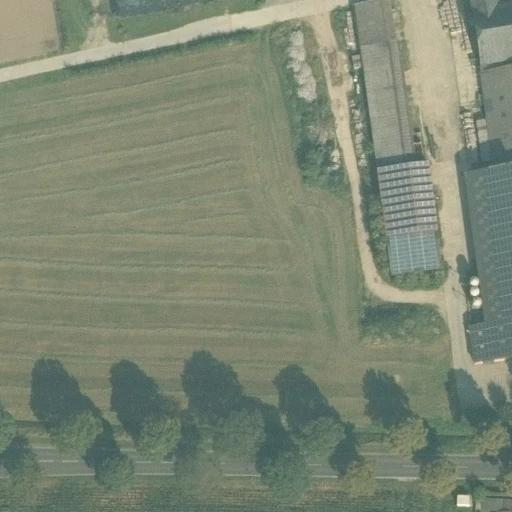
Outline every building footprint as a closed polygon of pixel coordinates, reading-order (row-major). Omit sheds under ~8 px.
[(511,8),(497,11),(495,0),(470,0),(480,70),(511,63),(511,8)] [(395,46),(360,50),(364,76),(399,71),(395,46)] [(511,63),(480,70),(494,175),(511,172),(511,63)] [(399,71),(364,76),(377,174),(412,170),(399,71)] [(377,174),(383,220),(433,213),(427,168),(412,170),(377,174)] [(511,172),(494,175),(469,178),(488,327),(469,330),(473,367),(511,361),(511,172)] [(433,213),(383,220),(391,278),(441,272),(433,213)]
